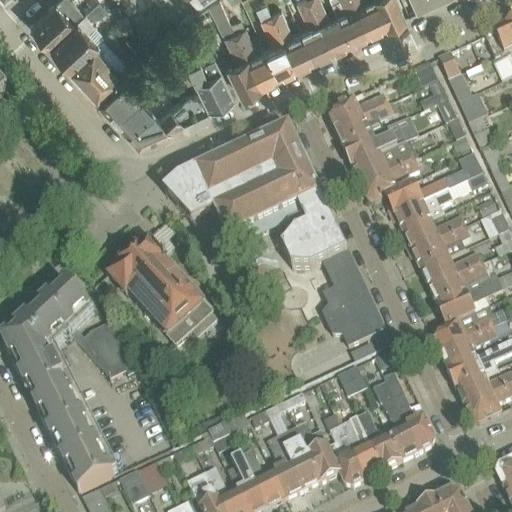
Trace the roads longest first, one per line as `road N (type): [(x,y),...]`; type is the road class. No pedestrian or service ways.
road 1 (unclassified): [(470,461),(298,103)]
road 2 (residential): [(298,103),(140,167),(122,163),(0,29)]
road 3 (unclassified): [(298,103),(502,0)]
road 4 (residential): [(0,389),(71,511)]
